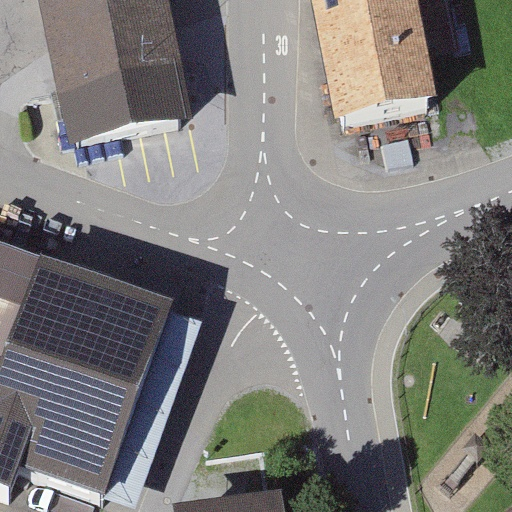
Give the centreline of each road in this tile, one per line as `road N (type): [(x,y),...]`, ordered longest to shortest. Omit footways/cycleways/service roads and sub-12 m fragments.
road 1 (residential): [(300,283),(0,178)]
road 2 (residential): [(300,283),(268,164),(258,0)]
road 3 (residential): [(362,511),(340,370),(300,283)]
road 4 (residential): [(300,283),(511,189)]
